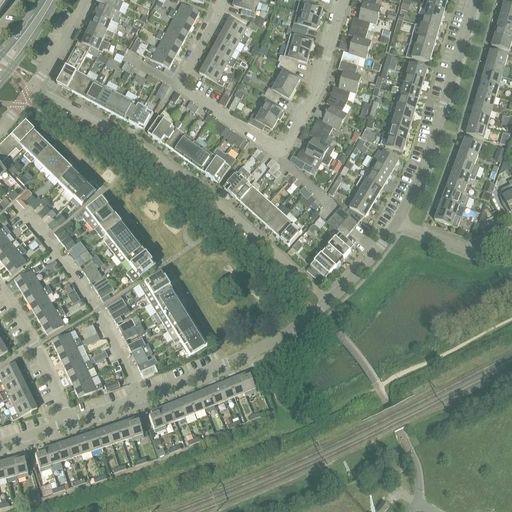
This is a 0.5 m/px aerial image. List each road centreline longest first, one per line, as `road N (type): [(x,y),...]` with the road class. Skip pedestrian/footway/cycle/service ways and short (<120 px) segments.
road 1 (residential): [(327,303),(174,168),(32,87)]
road 2 (residential): [(68,423),(249,353),(327,303)]
road 3 (residential): [(396,223),(430,152),(474,0)]
road 4 (residential): [(278,153),(181,86),(221,0)]
road 5 (residential): [(278,153),(310,103),(344,0)]
road 6 (residential): [(68,423),(0,287)]
road 7 (residential): [(396,223),(472,251),(511,231)]
